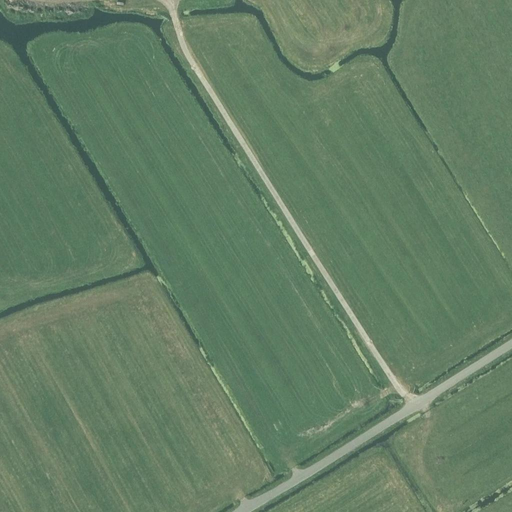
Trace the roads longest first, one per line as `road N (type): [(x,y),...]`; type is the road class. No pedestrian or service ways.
road 1 (track): [(447,511),(417,464),(431,420),(402,394),(185,51),(162,0)]
road 2 (unclassified): [(242,511),(511,342)]
